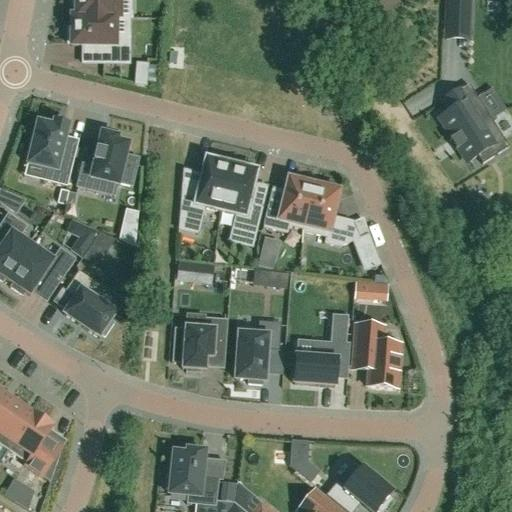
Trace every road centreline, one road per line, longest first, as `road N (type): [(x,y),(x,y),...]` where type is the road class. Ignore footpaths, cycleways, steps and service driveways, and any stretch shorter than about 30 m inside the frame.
road 1 (residential): [(9,71),(354,162),(438,371),(443,432)]
road 2 (residential): [(443,432),(210,419),(98,385)]
road 3 (residential): [(74,511),(96,430),(98,385)]
